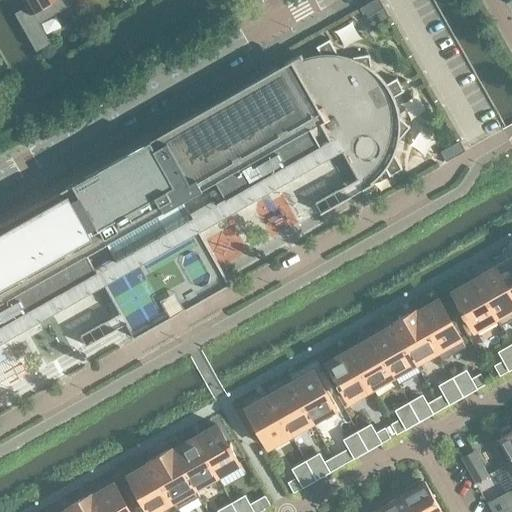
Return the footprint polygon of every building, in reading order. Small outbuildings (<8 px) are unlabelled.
[(19,0),(21,3),(24,1),(27,6),(16,13),(36,49),(49,42),(37,22),(71,3),(69,0),(19,0)] [(370,28),(389,17),(379,0),(372,0),(359,8),(370,28)] [(399,117),(398,113),(397,108),(396,104),(395,100),(393,96),(403,91),(396,78),(386,83),(383,79),(379,75),(375,71),(371,68),(369,54),(352,57),(352,58),(347,56),(345,55),(341,54),(337,54),(329,39),(316,46),(320,53),(313,54),(309,55),(305,57),(303,57),(301,53),(277,67),(100,167),(72,183),(43,199),(0,223),(0,339),(101,282),(133,338),(230,284),(198,227),(258,193),(255,188),(258,187),(262,184),(265,189),(339,148),(341,152),(362,189),(373,184),(372,182),(374,180),(377,177),(381,174),(384,170),(385,168),(389,176),(402,168),(394,153),(395,151),(396,147),(397,145),(398,138),(399,139),(410,126),(399,117)] [(464,150),(459,140),(440,151),(445,161),(464,150)] [(511,257),(496,266),(511,293),(511,257)] [(511,293),(496,266),(475,278),(501,325),(511,318),(511,293)] [(501,325),(475,278),(453,291),(453,290),(452,291),(462,310),(460,311),(463,317),(466,315),(474,330),(475,329),(496,317),(500,326),(501,325)] [(415,310),(414,310),(442,359),(465,346),(438,298),(437,299),(437,300),(416,311),(415,310)] [(414,310),(392,322),(415,363),(437,351),(442,359),(414,310)] [(415,363),(392,322),(392,323),(393,325),(371,337),(393,375),(415,363)] [(371,337),(350,349),(371,387),(393,375),(371,337)] [(371,387),(350,349),(328,361),(327,361),(338,381),(335,382),(338,387),(341,386),(349,401),(350,400),(371,387)] [(495,365),(500,374),(510,368),(505,359),(495,365)] [(312,370),(290,382),(312,421),(334,409),(335,409),(313,369),(312,370)] [(474,389),(477,387),(485,383),(480,374),(469,380),(474,389)] [(290,382),(268,395),(290,433),(312,421),(290,382)] [(446,393),(443,394),(436,399),(441,408),(451,402),(446,393)] [(290,433),(268,395),(247,407),(245,407),(268,447),(269,446),(270,445),(290,433)] [(441,408),(436,399),(425,405),(430,413),(441,408)] [(392,424),(397,432),(407,427),(402,418),(392,424)] [(216,425),(194,437),(216,476),(237,463),(238,464),(239,463),(230,448),(233,447),(230,442),(227,443),(216,424),(215,425),(216,425)] [(379,443),(389,437),(384,428),(374,434),(379,443)] [(504,465),(511,460),(511,430),(491,442),(504,465)] [(216,476),(194,437),(173,449),(172,447),(171,448),(199,496),(195,488),(216,476)] [(340,453),(345,462),(356,456),(351,447),(340,453)] [(171,448),(149,460),(177,509),(199,496),(171,448)] [(487,474),(474,450),(461,457),(475,481),(487,474)] [(333,457),(325,462),(322,463),(327,472),(337,466),(333,457)] [(177,509),(149,460),(148,460),(149,462),(129,474),(128,474),(127,474),(148,511),(151,511),(171,501),(176,509),(177,509)] [(289,482),(294,491),(304,485),(299,476),(289,482)] [(412,488),(402,494),(411,511),(441,511),(424,481),(423,482),(421,479),(410,485),(412,488)] [(130,511),(113,482),(112,483),(113,483),(92,495),(91,493),(90,494),(100,511),(130,511)] [(100,511),(90,494),(68,506),(71,511),(100,511)] [(381,506),(379,507),(382,511),(411,511),(402,494),(391,500),(390,497),(379,503),(381,506)] [(258,499),(248,505),(251,511),(256,511),(263,508),(258,499)]
